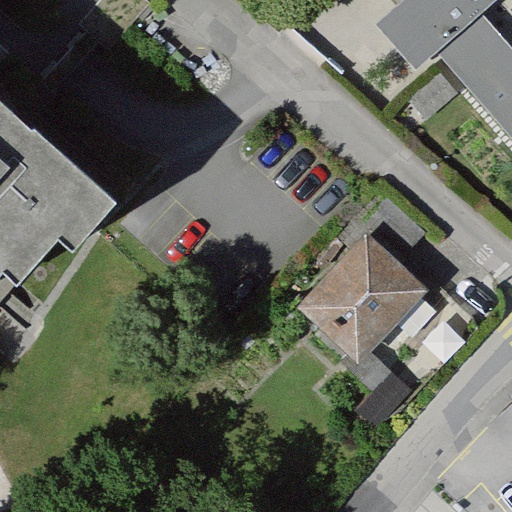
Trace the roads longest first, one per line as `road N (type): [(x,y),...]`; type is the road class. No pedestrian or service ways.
road 1 (residential): [(210,0),(511,270)]
road 2 (residential): [(368,511),(511,347)]
